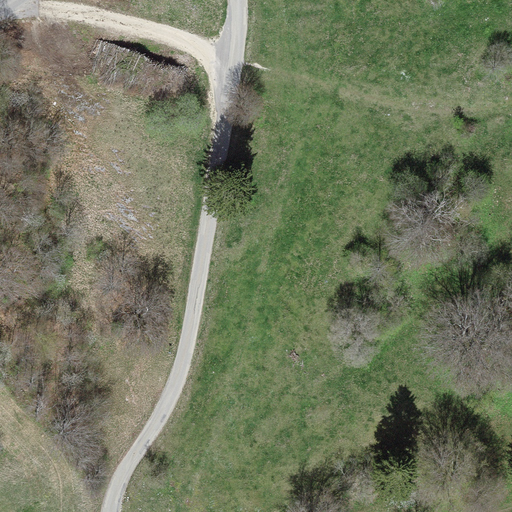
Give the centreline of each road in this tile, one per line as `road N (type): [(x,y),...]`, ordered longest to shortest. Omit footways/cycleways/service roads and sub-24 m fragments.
road 1 (residential): [(116,511),(183,368),(225,137),(235,0)]
road 2 (track): [(31,0),(145,25),(234,57)]
